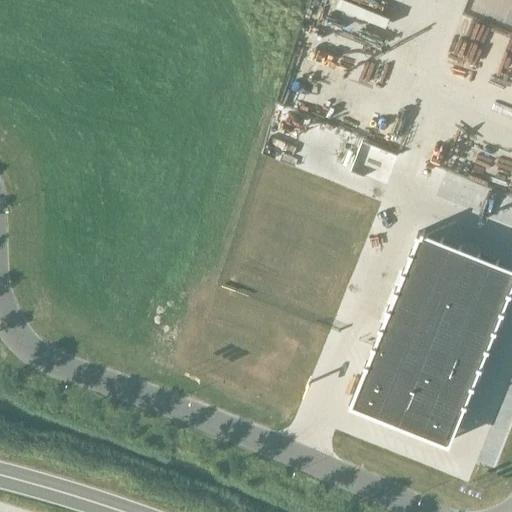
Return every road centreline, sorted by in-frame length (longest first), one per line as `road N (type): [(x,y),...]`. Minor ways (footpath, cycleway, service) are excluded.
road 1 (unclassified): [(422,511),(43,358),(15,335),(0,305)]
road 2 (secondary): [(120,511),(0,476)]
